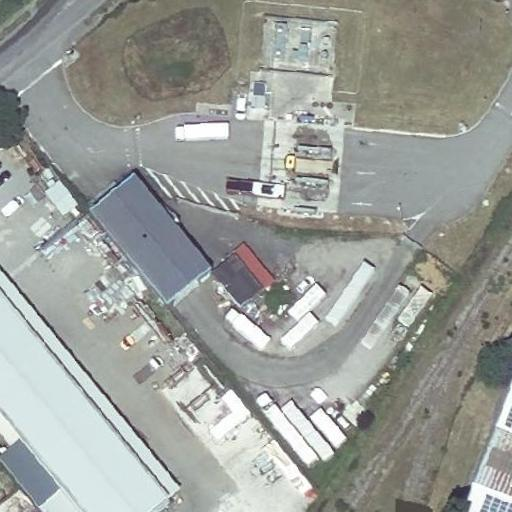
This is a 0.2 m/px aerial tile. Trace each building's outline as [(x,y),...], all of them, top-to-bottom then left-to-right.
[(333,50),(334,22),(266,20),(264,58),(290,60),(291,38),(306,39),(307,34),(320,34),(319,50),(333,50)] [(250,110),(263,112),(264,100),(251,99),(250,110)] [(211,274),(133,180),(121,191),(198,285),(211,274)] [(198,285),(121,191),(89,216),(167,310),(198,285)] [(212,268),(237,308),(274,284),(248,245),(212,268)] [(181,492),(0,273),(0,299),(168,503),(181,492)] [(156,511),(168,503),(0,299),(0,418),(48,477),(61,492),(77,511),(156,511)] [(511,511),(511,391),(465,511),(511,511)] [(48,477),(0,418),(0,436),(39,484),(48,477)] [(258,455),(243,467),(262,491),(277,479),(258,455)] [(27,497),(39,511),(77,511),(61,492),(47,504),(36,490),(27,497)]
